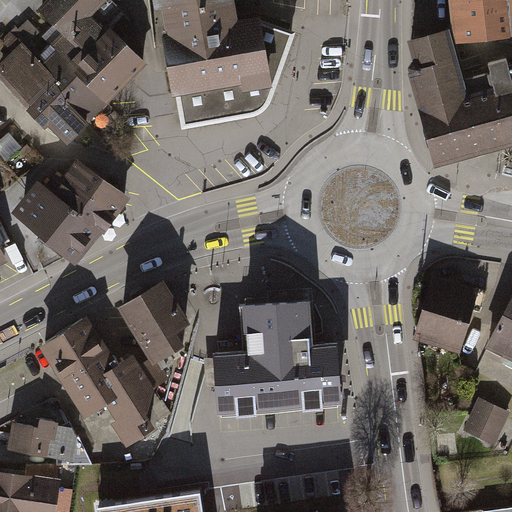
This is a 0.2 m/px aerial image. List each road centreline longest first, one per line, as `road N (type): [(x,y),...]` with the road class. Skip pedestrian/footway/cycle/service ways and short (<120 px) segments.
road 1 (secondary): [(408,511),(372,266)]
road 2 (secondary): [(0,327),(172,241)]
road 3 (secondary): [(370,148),(380,0)]
road 4 (secondary): [(172,241),(300,213)]
